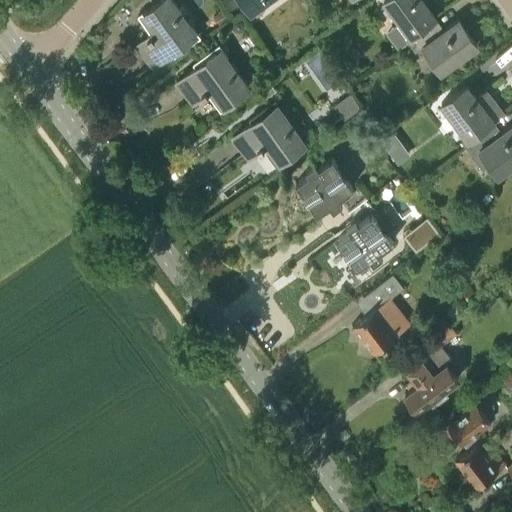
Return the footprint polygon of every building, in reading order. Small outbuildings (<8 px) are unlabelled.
[(155,30),(138,43),(153,65),(197,34),(172,0),(160,0),(143,13),(155,30)] [(221,0),(229,11),(237,5),(233,0),(221,0)] [(242,0),(251,12),(266,0),(242,0)] [(410,35),(434,18),(436,17),(423,0),(384,0),(410,34),(410,35)] [(221,9),(213,15),(219,24),(227,18),(221,9)] [(442,30),(434,18),(410,35),(410,34),(405,37),(415,52),(423,46),(442,72),(464,56),(462,53),(476,42),(459,18),(442,30)] [(234,23),(233,27),(236,31),(240,31),(244,29),(244,24),(242,21),(237,20),(234,23)] [(221,49),(177,80),(193,101),(211,88),(223,106),(249,87),(221,49)] [(270,83),(259,91),(264,98),(275,90),(270,83)] [(468,138),(491,121),(503,113),(492,98),(489,100),(483,92),(476,96),(467,83),(441,102),(467,137),(468,138)] [(341,118),(358,112),(351,93),(334,100),(341,118)] [(277,104),(233,135),(249,157),(268,144),(279,161),(305,143),(277,104)] [(511,124),(500,133),(491,121),(468,138),(467,137),(462,141),(482,169),(490,164),(499,176),(511,166),(511,124)] [(394,132),(382,140),(388,148),(400,140),(394,132)] [(296,183),(316,211),(330,202),(333,206),(342,199),(339,195),(353,185),(332,156),(319,166),(316,162),(306,169),(309,173),(296,183)] [(346,224),(349,229),(336,238),(356,267),(370,258),(373,262),(383,255),(380,250),(393,241),(372,212),(359,222),(356,217),(346,224)] [(444,240),(428,218),(405,234),(417,251),(432,240),(437,245),(444,240)] [(394,273),(366,293),(376,306),(353,323),(373,351),(406,326),(399,316),(403,313),(391,296),(404,287),(394,273)] [(420,346),(426,355),(407,369),(413,378),(409,380),(414,386),(406,392),(418,407),(457,380),(446,365),(452,360),(441,345),(458,332),(451,323),(420,346)] [(476,486),(505,464),(506,464),(496,450),(488,456),(473,436),(491,422),(477,403),(448,425),(449,427),(446,429),(453,438),(456,436),(462,444),(465,442),(469,448),(455,458),(476,486)]
